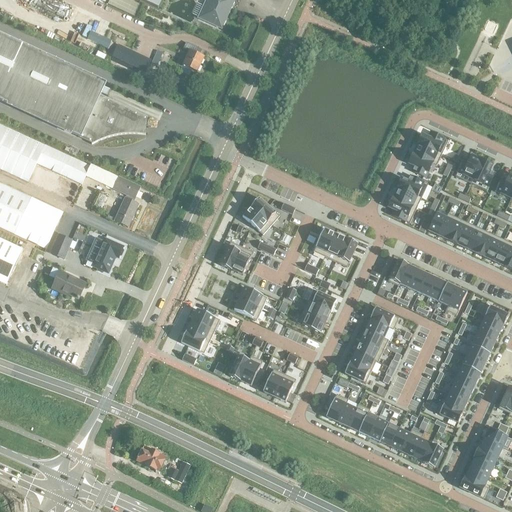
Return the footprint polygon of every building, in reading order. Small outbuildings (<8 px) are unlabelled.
[(138,0),(141,1),(158,9),(159,9),(163,0),(138,0)] [(207,0),(199,18),(221,28),(234,0),(207,0)] [(91,32),(88,39),(108,49),(111,42),(91,32)] [(0,34),(0,100),(9,105),(9,104),(14,92),(41,105),(39,108),(42,116),(41,116),(43,122),(72,135),(72,134),(81,139),(82,137),(91,141),(92,144),(91,145),(92,145),(97,143),(103,140),(109,138),(115,136),(121,135),(127,135),(133,135),(139,135),(146,136),(146,135),(143,134),(145,120),(100,98),(107,84),(0,34)] [(187,44),(184,50),(190,53),(183,67),(198,74),(205,59),(197,55),(200,50),(187,44)] [(118,46),(113,57),(135,67),(146,73),(151,62),(140,56),(118,46)] [(158,65),(163,52),(157,50),(152,62),(158,65)] [(90,167),(0,125),(0,170),(28,184),(36,166),(82,187),(86,177),(112,188),(114,189),(119,178),(91,166),(90,167)] [(422,135),(418,145),(441,156),(448,141),(431,133),(428,138),(422,135)] [(418,145),(413,155),(433,164),(432,165),(437,167),(441,156),(418,145)] [(413,155),(409,164),(415,167),(412,172),(426,179),(432,165),(433,164),(413,155)] [(464,160),(455,178),(471,185),(482,161),(472,156),(469,162),(464,160)] [(482,161),(471,185),(487,192),(495,174),(489,172),(492,166),(482,161)] [(502,179),(496,192),(511,200),(511,198),(511,176),(510,175),(507,181),(502,179)] [(402,179),(397,189),(421,200),(428,185),(410,177),(408,182),(402,179)] [(119,178),(114,189),(114,190),(127,196),(115,223),(129,229),(139,206),(133,203),(134,199),(135,200),(141,188),(119,178)] [(0,282),(7,286),(23,250),(0,239),(0,228),(47,250),(63,214),(0,184),(0,282)] [(435,186),(432,192),(439,195),(442,189),(435,186)] [(397,189),(393,198),(417,209),(421,200),(397,189)] [(100,195),(95,206),(101,209),(106,197),(100,195)] [(393,198),(388,208),(394,211),(392,216),(410,224),(417,209),(393,198)] [(259,199),(251,208),(272,227),(280,217),(259,199)] [(293,216),(295,210),(284,204),(281,210),(293,216)] [(263,236),(272,227),(251,208),(243,218),(263,236)] [(437,215),(429,232),(438,236),(446,219),(437,215)] [(446,219),(438,236),(448,241),(458,219),(448,215),(446,219)] [(458,219),(448,241),(457,245),(467,223),(458,219)] [(424,220),(419,231),(424,234),(429,223),(425,221),(424,220)] [(467,223),(457,245),(466,249),(476,228),(467,223)] [(476,228),(466,249),(475,253),(485,232),(476,228)] [(325,258),(335,235),(324,230),(313,253),(325,258)] [(485,232),(475,253),(485,258),(495,236),(485,232)] [(346,240),(335,235),(325,258),(336,263),(346,240)] [(64,260),(72,241),(59,236),(51,255),(64,260)] [(495,236),(485,258),(494,262),(504,241),(495,236)] [(96,240),(87,261),(94,264),(93,267),(97,269),(98,271),(102,274),(104,272),(108,274),(116,258),(118,259),(119,257),(121,256),(124,252),(122,250),(123,248),(105,239),(103,243),(96,240)] [(346,239),(346,240),(336,263),(347,268),(358,245),(346,239)] [(511,244),(504,241),(494,262),(503,266),(511,247),(511,244)] [(231,271),(242,248),(231,243),(220,266),(232,272),(232,271),(231,271)] [(265,245),(262,251),(274,257),(276,251),(265,245)] [(511,247),(503,266),(511,270),(511,247)] [(253,254),(242,248),(231,271),(232,271),(243,276),(253,254)] [(408,266),(408,267),(409,266),(398,261),(388,282),(399,287),(400,285),(399,285),(408,266)] [(319,271),(307,265),(304,271),(316,277),(319,271)] [(409,289),(418,271),(408,267),(408,266),(399,285),(400,285),(409,289)] [(86,285),(53,270),(49,277),(56,281),(52,290),(62,294),(63,293),(79,300),(86,285)] [(419,294),(428,275),(418,271),(409,289),(419,294)] [(429,298),(437,280),(428,275),(419,294),(429,298)] [(438,303),(447,285),(437,280),(429,298),(438,303)] [(448,308),(457,289),(447,285),(438,303),(448,307),(448,308)] [(262,310),(267,299),(245,289),(239,300),(262,310)] [(467,294),(457,289),(448,308),(448,307),(446,312),(456,317),(467,294)] [(331,313),(336,302),(313,291),(308,302),(331,313),(330,313),(331,313)] [(257,322),(262,310),(239,300),(234,311),(257,322)] [(331,313),(308,302),(303,313),(326,324),(330,313),(331,313)] [(509,316),(485,305),(480,316),(485,318),(485,317),(503,326),(504,326),(509,316)] [(370,320),(371,320),(389,329),(393,331),(399,319),(375,309),(370,320)] [(220,321),(197,311),(192,322),(215,332),(220,321)] [(320,335),(326,324),(303,313),(298,324),(320,335)] [(499,336),(503,326),(485,317),(485,318),(480,327),(499,336)] [(384,339),(389,329),(371,320),(366,331),(384,340),(384,339)] [(209,343),(215,332),(192,322),(187,332),(187,333),(209,343)] [(308,344),(311,335),(286,327),(283,336),(308,344)] [(494,345),(499,336),(480,327),(476,337),(494,345)] [(384,340),(366,331),(361,342),(383,352),(389,341),(384,339),(384,340)] [(204,355),(209,343),(187,333),(187,332),(186,332),(181,344),(204,355)] [(490,355),(494,345),(476,337),(471,347),(490,355)] [(378,364),(383,352),(361,342),(355,353),(376,362),(376,363),(378,364)] [(485,365),(490,355),(471,347),(467,356),(485,365)] [(371,373),(376,363),(376,362),(355,353),(351,363),(350,364),(371,373)] [(182,361),(194,366),(197,360),(185,355),(182,361)] [(249,362),(249,361),(238,356),(228,377),(240,382),(249,362)] [(480,375),(485,365),(467,356),(462,366),(480,375)] [(251,357),(249,361),(249,362),(240,382),(251,387),(263,363),(251,357)] [(366,384),(371,373),(350,364),(351,363),(350,363),(345,375),(366,384)] [(480,375),(462,366),(457,376),(476,385),(480,375)] [(274,398),(285,375),(274,370),(263,393),(274,398)] [(296,381),(285,375),(274,398),(285,404),(296,381)] [(476,385),(457,376),(453,386),(471,394),(476,385)] [(471,394),(453,386),(448,395),(467,404),(471,394)] [(511,389),(508,388),(499,409),(509,414),(510,415),(511,410),(511,389)] [(346,405),(348,401),(337,395),(326,418),(337,423),(346,405)] [(467,404),(448,395),(444,405),(462,414),(462,413),(467,404)] [(463,414),(462,413),(462,414),(444,405),(440,403),(435,413),(458,424),(463,414)] [(357,410),(356,410),(346,405),(337,423),(348,428),(357,410)] [(369,413),(370,411),(358,405),(356,410),(357,410),(348,428),(359,434),(369,413)] [(378,420),(379,418),(369,413),(359,434),(369,438),(378,420)] [(380,443),(388,425),(378,420),(369,438),(380,443)] [(390,448),(399,430),(388,425),(380,443),(390,448)] [(410,435),(399,430),(390,448),(401,453),(410,435)] [(421,440),(423,436),(412,430),(410,435),(401,453),(412,458),(421,440)] [(489,430),(484,440),(502,449),(507,438),(489,430)] [(423,463),(432,445),(421,440),(412,458),(423,463)] [(479,449),(479,450),(498,458),(502,449),(484,440),(479,449)] [(434,469),(443,450),(432,445),(423,463),(422,464),(434,469)] [(144,447),(137,463),(159,474),(166,459),(151,452),(152,451),(144,447)] [(479,449),(474,460),(475,460),(493,468),(498,458),(479,450),(479,449)] [(474,460),(470,469),(489,478),(493,468),(475,460),(474,460)] [(181,485),(189,467),(182,463),(178,473),(172,470),(168,478),(181,485)] [(466,479),(484,488),(484,487),(489,478),(470,469),(466,479)] [(465,478),(460,489),(483,500),(489,489),(484,487),(484,488),(466,479),(465,478)]
